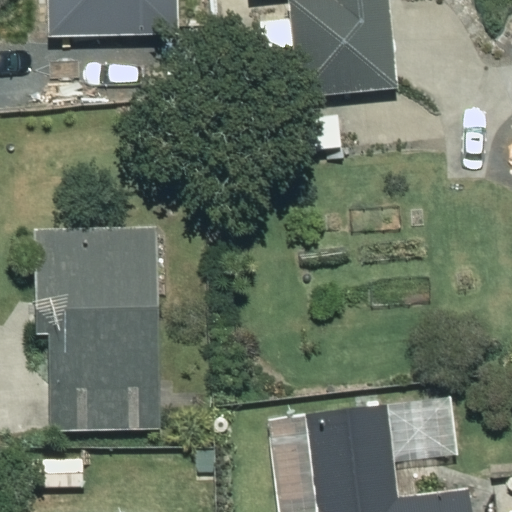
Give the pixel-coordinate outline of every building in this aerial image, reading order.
[(55,0),(56,38),(184,34),(183,0),(55,0)] [(396,0),(297,0),(307,100),(404,90),(396,0)] [(165,232),(42,233),(43,334),(57,335),(59,432),(168,432),(165,232)] [(475,511),(473,491),(404,498),(393,407),(273,421),(283,511),(475,511)] [(30,485),(86,485),(86,459),(30,459),(30,485)]
